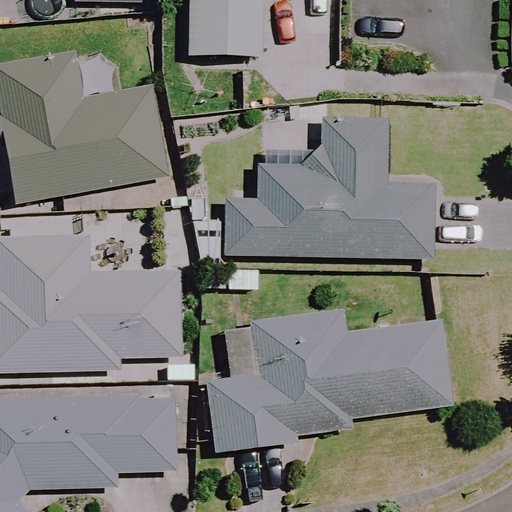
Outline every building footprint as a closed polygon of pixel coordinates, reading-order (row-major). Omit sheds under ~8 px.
[(189,0),(189,60),(260,61),(261,0),(189,0)] [(113,98),(107,58),(0,74),(0,125),(13,207),(165,183),(151,92),(113,98)] [(386,126),(316,125),(315,171),(258,170),(257,205),(224,205),(223,258),(431,262),(432,185),(385,184),(386,126)] [(87,280),(86,240),(0,241),(0,376),(115,375),(114,363),(178,362),(177,278),(87,280)] [(344,338),(341,316),(249,327),(255,380),(206,386),(215,457),(293,448),(292,441),(348,435),(346,424),(450,411),(439,326),(344,338)] [(0,402),(0,511),(28,511),(18,503),(27,492),(114,492),(114,476),(177,476),(177,403),(0,402)]
